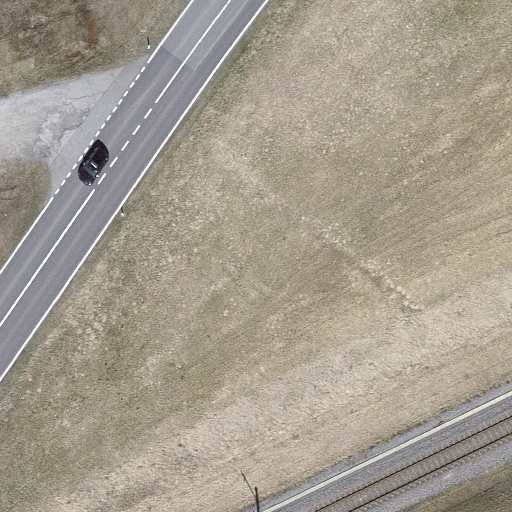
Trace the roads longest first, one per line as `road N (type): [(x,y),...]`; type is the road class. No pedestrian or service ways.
road 1 (primary): [(0,328),(236,0)]
road 2 (track): [(132,137),(107,122),(45,121),(0,135)]
